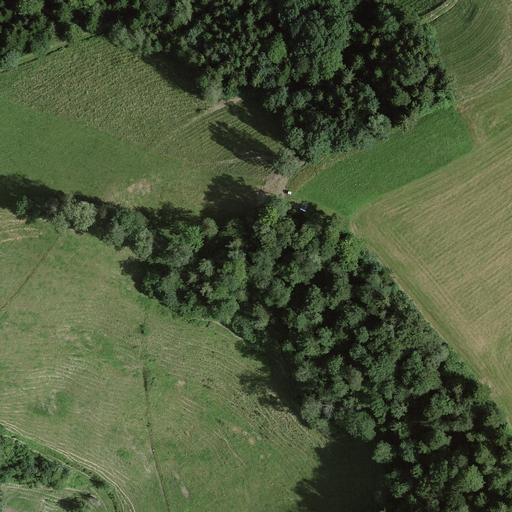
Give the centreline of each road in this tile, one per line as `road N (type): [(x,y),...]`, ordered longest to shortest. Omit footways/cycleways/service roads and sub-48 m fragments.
road 1 (track): [(511,124),(364,203),(356,223),(479,376),(511,436)]
road 2 (track): [(153,150),(232,100),(353,78),(454,0)]
road 3 (track): [(0,438),(94,482),(114,511)]
road 4 (track): [(115,28),(0,72)]
